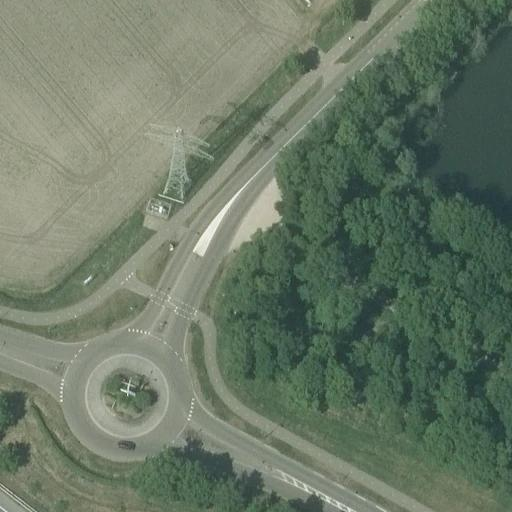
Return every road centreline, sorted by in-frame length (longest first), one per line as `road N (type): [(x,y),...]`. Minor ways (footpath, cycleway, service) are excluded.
road 1 (tertiary): [(216,221),(432,0)]
road 2 (tertiary): [(152,443),(309,489)]
road 3 (tertiary): [(309,489),(177,409)]
road 4 (tertiary): [(166,362),(216,221)]
road 5 (tertiary): [(216,221),(183,254),(135,344)]
